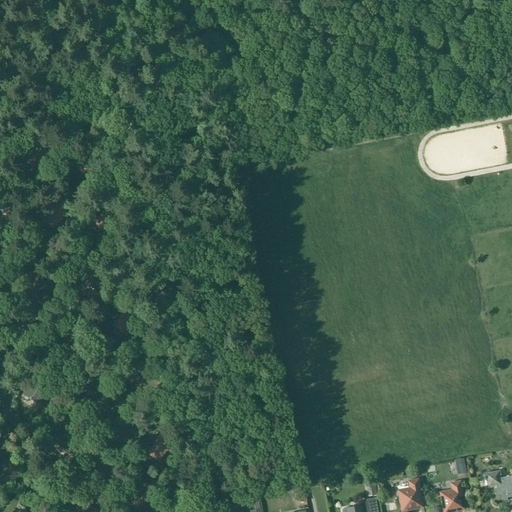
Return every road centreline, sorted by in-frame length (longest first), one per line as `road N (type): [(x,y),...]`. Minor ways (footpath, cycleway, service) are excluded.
road 1 (track): [(0,199),(25,212),(9,318),(20,324),(118,297)]
road 2 (track): [(51,511),(9,417),(20,324)]
road 3 (track): [(57,511),(95,445),(101,418),(120,405),(153,405)]
